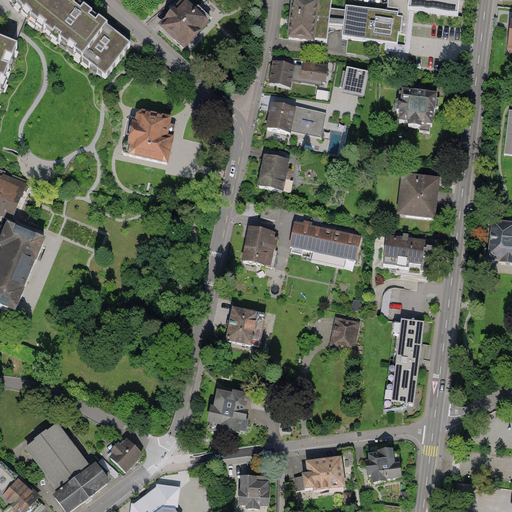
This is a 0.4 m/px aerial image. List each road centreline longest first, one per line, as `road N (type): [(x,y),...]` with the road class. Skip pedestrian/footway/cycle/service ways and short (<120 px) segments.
road 1 (unclassified): [(486,0),(432,430)]
road 2 (residential): [(241,131),(187,409),(164,452)]
road 3 (residential): [(164,452),(183,461),(432,430)]
road 4 (residential): [(104,0),(241,131)]
road 5 (residential): [(0,380),(53,394),(164,452)]
road 6 (residential): [(267,0),(241,131)]
